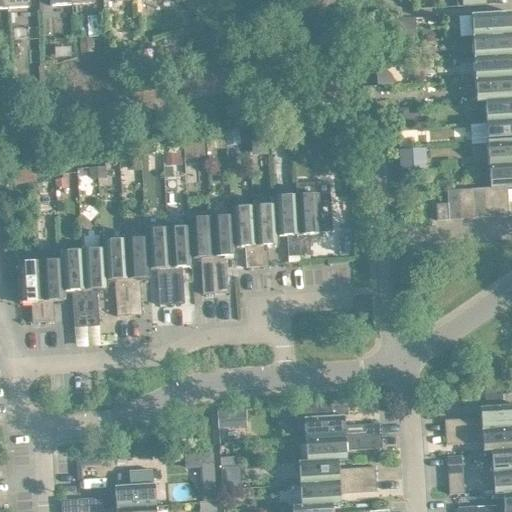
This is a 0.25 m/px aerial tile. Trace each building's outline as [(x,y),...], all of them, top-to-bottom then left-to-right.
[(0,0),(0,8),(8,8),(7,0),(0,0)] [(472,14),(473,36),(511,33),(511,16),(511,12),(472,14)] [(211,30),(202,38),(211,46),(219,38),(211,30)] [(511,33),(473,36),(475,58),(511,55),(511,33)] [(96,39),(81,40),(82,53),(96,53),(96,39)] [(511,55),(475,58),(476,80),(511,77),(511,55)] [(380,68),(377,68),(378,86),(395,85),(395,81),(394,78),(392,75),(389,73),(387,70),(383,69),(380,68)] [(477,102),(486,102),(486,101),(511,99),(511,77),(476,80),(477,102)] [(486,102),(487,122),(511,120),(511,99),(486,101),(486,102)] [(294,115),(294,130),(310,130),(310,115),(294,115)] [(270,121),(270,122),(271,142),(293,141),(291,120),(272,121),(270,121)] [(511,120),(487,122),(488,144),(511,142),(511,120)] [(253,152),(270,151),(268,127),(251,128),(253,152)] [(240,130),(226,131),(227,145),(241,144),(240,130)] [(511,142),(488,144),(490,166),(511,164),(511,142)] [(401,150),(400,150),(401,171),(415,170),(414,149),(406,149),(401,150)] [(184,151),(165,152),(166,166),(185,165),(184,151)] [(142,159),(128,160),(129,170),(143,169),(142,159)] [(511,164),(490,166),(491,188),(496,188),(508,187),(511,186),(511,164)] [(99,167),(91,167),(91,179),(99,178),(99,167)] [(107,167),(99,167),(99,178),(108,178),(107,167)] [(34,168),(14,172),(17,185),(37,181),(34,168)] [(67,178),(58,179),(58,187),(67,187),(67,178)] [(298,196),(297,196),(300,256),(312,255),(310,235),(322,234),(321,232),(333,231),(330,182),(297,184),(298,196)] [(508,187),(496,188),(498,217),(510,216),(509,203),(508,187)] [(484,188),(472,189),(474,218),(486,217),(484,188)] [(491,188),(484,188),(486,217),(498,217),(496,188),(491,188)] [(472,189),(460,190),(462,219),(474,218),(472,189)] [(462,219),(460,190),(448,190),(450,220),(462,219)] [(274,197),(275,205),(276,205),(278,237),(279,237),(288,236),(289,256),(300,256),(297,196),(274,197)] [(437,204),(438,220),(450,220),(449,203),(437,204)] [(276,205),(275,205),(254,207),(258,267),(269,266),(267,246),(280,245),(279,237),(278,237),(276,205)] [(232,208),(232,216),(233,216),(235,248),(236,248),(246,247),(247,268),(258,267),(254,207),(232,208)] [(233,216),(232,216),(212,217),(216,293),(229,293),(227,261),(225,261),(225,257),(237,256),(236,248),(235,248),(233,216)] [(189,219),(190,227),(192,259),(193,258),(204,258),(204,262),(202,262),(204,294),(216,293),(212,217),(189,219)] [(190,227),(168,229),(173,304),(185,304),(183,272),(182,272),(181,268),(193,267),(193,258),(192,259),(190,227)] [(146,230),(146,238),(147,238),(149,270),(150,269),(160,269),(160,273),(159,273),(161,305),(173,304),(168,229),(146,230)] [(147,238),(146,238),(126,239),(130,315),(143,315),(141,283),(139,283),(139,278),(151,278),(150,269),(149,270),(147,238)] [(103,241),(104,249),(105,249),(107,280),(108,280),(118,280),(118,284),(116,284),(118,316),(130,315),(126,239),(103,241)] [(105,249),(104,249),(83,250),(88,326),(100,326),(98,294),(96,294),(96,290),(108,289),(108,280),(107,280),(105,249)] [(64,291),(65,291),(75,291),(75,295),(73,295),(75,327),(88,326),(83,250),(61,252),(61,260),(62,260),(64,291)] [(66,300),(65,291),(64,291),(62,260),(61,260),(41,261),(44,322),(55,321),(54,300),(66,300)] [(33,322),(44,322),(41,261),(18,263),(21,303),(32,302),(33,322)] [(503,394),(486,395),(487,402),(504,401),(503,394)] [(349,404),(333,405),(334,416),(344,415),(349,415),(349,404)] [(332,405),(299,407),(299,418),(305,418),(333,416),(332,405)] [(446,433),(511,428),(511,405),(481,408),(482,420),(478,420),(478,418),(446,420),(446,433)] [(247,410),(218,412),(219,428),(248,426),(247,410)] [(305,418),(306,440),(382,436),(381,423),(349,425),(349,427),(345,427),(344,415),(334,416),(333,416),(305,418)] [(511,449),(511,428),(446,433),(447,445),(479,443),(479,441),(483,441),(484,452),(492,452),(492,451),(511,449)] [(306,440),(307,461),(307,462),(339,460),(339,461),(347,461),(346,448),(351,448),(351,450),(383,448),(382,436),(306,440)] [(484,473),(511,471),(511,449),(492,451),(492,452),(493,461),(483,462),(484,473)] [(448,457),(449,466),(463,465),(463,456),(448,457)] [(236,457),(221,458),(221,467),(237,466),(236,457)] [(299,461),(300,484),(376,479),(376,467),(343,469),(344,471),(339,471),(339,461),(339,460),(307,462),(307,461),(299,461)] [(237,466),(221,467),(223,489),(242,488),(241,466),(237,466)] [(80,499),(81,511),(156,507),(155,484),(154,484),(153,469),(130,471),(131,485),(115,486),(116,499),(112,499),(112,497),(80,499)] [(511,493),(511,471),(484,473),(485,484),(494,484),(495,495),(503,495),(503,494),(511,493)] [(300,484),(302,505),(302,506),(333,504),(333,505),(341,504),(341,492),(345,492),(345,494),(377,492),(376,479),(300,484)] [(450,485),(451,494),(465,493),(465,484),(450,485)] [(511,511),(511,493),(503,494),(503,495),(504,505),(460,507),(459,511),(511,511)]
